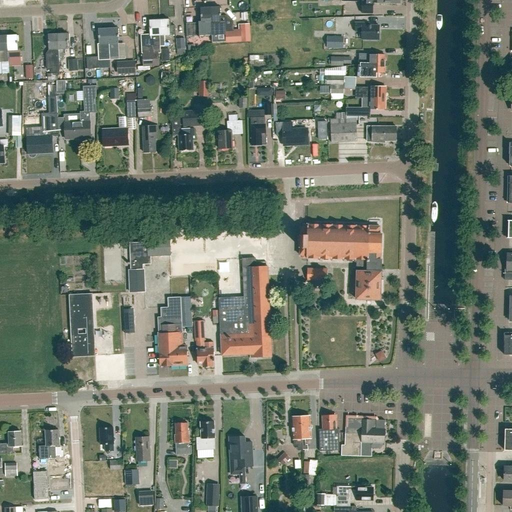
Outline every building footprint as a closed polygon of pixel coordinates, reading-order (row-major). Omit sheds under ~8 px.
[(373,13),(373,5),(362,5),(362,13),(373,13)] [(200,34),(212,34),(210,7),(201,8),(201,9),(199,9),(200,15),(201,15),(201,17),(201,23),(199,23),(199,22),(198,22),(199,23),(186,23),(187,36),(199,36),(199,38),(200,38),(200,34)] [(210,7),(212,34),(212,35),(224,35),(224,22),(220,22),(220,16),(221,16),(221,14),(222,14),(221,8),(220,8),(220,7),(210,7)] [(161,52),(161,46),(159,20),(150,20),(150,21),(148,21),(149,27),(150,27),(150,29),(150,36),(142,36),(143,67),(158,66),(157,52),(161,52)] [(159,20),(161,46),(166,46),(165,35),(176,35),(176,25),(171,25),(170,20),(169,20),(159,20)] [(379,40),(379,26),(369,25),(369,24),(355,23),(355,31),(362,32),(361,40),(379,40)] [(240,25),(240,29),(224,30),(225,42),(240,42),(251,41),(250,24),(240,25)] [(109,55),(110,59),(118,59),(116,35),(118,35),(118,28),(108,29),(109,55)] [(110,59),(109,55),(108,29),(99,29),(99,30),(97,30),(97,36),(98,36),(98,38),(99,38),(99,44),(98,44),(98,58),(86,58),(86,68),(98,68),(98,60),(110,59)] [(59,60),(64,60),(63,49),(68,49),(68,42),(68,40),(69,40),(69,34),(67,34),(67,33),(58,34),(59,60)] [(60,73),(59,60),(58,34),(48,34),(48,35),(47,35),(47,41),(48,41),(48,43),(49,43),(49,50),(50,50),(50,54),(46,54),(47,70),(52,69),(52,73),(60,73)] [(8,62),(9,62),(7,35),(0,35),(0,51),(4,51),(4,62),(0,61),(0,73),(1,74),(1,73),(8,73),(8,62)] [(7,35),(9,62),(20,61),(20,55),(18,55),(17,44),(18,44),(18,42),(19,42),(18,36),(17,36),(17,35),(7,35)] [(175,49),(184,49),(184,38),(175,38),(175,49)] [(328,38),(327,48),(343,49),(344,38),(328,38)] [(170,61),(169,49),(161,50),(162,62),(170,61)] [(361,64),(385,65),(385,56),(377,56),(377,54),(359,54),(359,64),(361,64)] [(350,64),(350,57),(330,57),(330,66),(342,66),(342,64),(350,64)] [(116,74),(135,74),(134,62),(116,62),(116,74)] [(385,73),(385,65),(361,64),(360,77),(376,78),(376,73),(385,73)] [(324,84),(344,84),(344,75),(324,75),(324,84)] [(65,81),(56,81),(56,91),(65,90),(65,81)] [(207,96),(208,81),(198,81),(198,96),(207,96)] [(342,94),(343,85),(329,85),(329,94),(342,94)] [(48,97),(56,96),(55,86),(48,87),(48,97)] [(80,112),(81,122),(65,123),(66,139),(90,138),(90,122),(89,113),(97,112),(96,112),(96,97),(97,97),(96,87),(84,87),(85,112),(80,112)] [(357,87),(357,98),(361,98),(385,98),(386,87),(371,87),(371,88),(357,87)] [(120,98),(120,88),(110,88),(111,99),(120,98)] [(36,155),(36,154),(53,153),(52,136),(58,136),(56,97),(48,97),(49,114),(42,114),(43,137),(27,137),(28,154),(29,154),(29,155),(30,157),(32,158),(34,158),(35,157),(36,155)] [(371,109),(385,109),(385,98),(361,98),(361,108),(356,108),(346,107),(345,116),(369,116),(369,108),(371,108),(371,109)] [(149,106),(148,99),(136,100),(137,117),(150,116),(149,106)] [(126,118),(135,118),(134,101),(126,101),(126,118)] [(182,128),(204,126),(203,110),(181,111),(182,128)] [(22,136),(23,115),(11,115),(10,135),(22,136)] [(181,129),(181,116),(172,117),(173,136),(179,136),(179,151),(193,151),(193,141),(195,140),(195,129),(181,129)] [(264,118),(251,118),(252,145),(262,145),(267,145),(266,133),(265,124),(264,118)] [(219,149),(233,148),(232,135),(242,134),(242,121),(227,122),(228,131),(218,131),(219,149)] [(296,130),(296,122),(276,123),(277,136),(283,136),(284,146),(308,145),(307,129),(296,130)] [(330,143),(356,142),(355,123),(329,124),(330,143)] [(144,153),(156,153),(156,139),(159,138),(158,126),(143,127),(144,153)] [(396,142),(396,127),(367,127),(367,142),(372,142),(372,143),(386,143),(386,142),(396,142)] [(103,146),(128,145),(128,129),(103,130),(103,146)] [(380,235),(380,226),(303,224),(303,227),(301,227),(300,255),(303,255),(303,258),(323,259),(323,261),(329,261),(329,259),(347,259),(347,261),(352,261),(353,259),(355,260),(355,262),(357,262),(356,299),(380,300),(381,269),(381,260),(381,253),(382,253),(382,235),(380,235)] [(143,270),(143,265),(152,264),(151,256),(170,255),(170,241),(148,241),(148,242),(130,243),(131,271),(129,271),(130,293),(145,292),(144,270),(143,270)] [(251,358),(256,358),(272,357),(271,336),(268,277),(268,267),(256,267),(256,259),(242,259),(244,297),(220,298),(220,307),(221,336),(222,356),(250,354),(250,358),(251,358)] [(327,281),(328,269),(308,268),(307,279),(307,280),(318,281),(318,284),(323,284),(323,281),(327,281)] [(94,329),(92,294),(70,295),(73,357),(95,356),(95,341),(88,341),(88,336),(89,336),(89,334),(78,334),(78,329),(94,328),(94,329)] [(159,336),(160,366),(180,365),(178,324),(182,324),(181,297),(168,298),(168,307),(161,308),(161,317),(158,317),(159,333),(159,336)] [(133,309),(123,309),(125,329),(135,329),(133,309)] [(195,341),(205,341),(204,321),(194,321),(195,341)] [(183,346),(183,336),(182,324),(178,324),(180,365),(188,365),(187,345),(183,346)] [(205,349),(205,343),(197,343),(198,365),(203,364),(203,368),(213,367),(213,361),(214,361),(214,348),(205,349)] [(336,429),(336,414),(322,415),(323,428),(319,429),(319,451),(339,450),(339,428),(336,429)] [(297,450),(302,450),(301,416),(292,416),(293,439),(294,445),(297,445),(297,450)] [(301,416),(302,450),(303,450),(303,449),(307,449),(307,444),(304,444),(304,438),(311,438),(309,416),(301,416)] [(362,419),(357,419),(352,427),(346,427),(345,427),(345,445),(342,445),(341,455),(360,456),(361,442),(371,442),(371,447),(377,447),(378,442),(384,443),(385,420),(362,419)] [(213,421),(200,422),(201,438),(197,438),(197,450),(214,449),(214,437),(213,421)] [(176,443),(176,447),(188,446),(188,443),(189,443),(189,434),(188,434),(187,422),(175,423),(175,434),(174,434),(175,443),(176,443)] [(113,451),(113,444),(113,443),(113,427),(99,427),(100,444),(105,444),(105,451),(113,451)] [(39,458),(56,457),(55,445),(59,445),(58,429),(45,430),(46,445),(38,446),(39,458)] [(0,454),(13,454),(13,447),(21,446),(21,432),(8,432),(9,443),(0,443),(0,454)] [(149,458),(149,452),(150,452),(149,436),(135,437),(136,453),(137,453),(137,459),(149,458)] [(245,466),(251,466),(250,441),(244,442),(243,436),(228,436),(230,475),(239,475),(240,484),(246,484),(245,466)] [(284,465),(289,460),(284,454),(278,460),(284,465)] [(50,475),(66,474),(65,461),(50,462),(50,475)] [(110,470),(123,470),(123,461),(110,461),(110,470)] [(4,476),(16,476),(16,463),(4,463),(4,476)] [(124,485),(138,484),(138,469),(124,470),(124,485)] [(33,472),(35,500),(49,499),(47,471),(33,472)] [(308,485),(309,475),(301,474),(300,485),(308,485)] [(337,497),(337,506),(349,506),(350,506),(350,498),(356,499),(356,500),(363,500),(363,499),(372,500),(373,487),(356,487),(356,489),(350,489),(350,486),(337,486),(337,495),(337,497)] [(511,490),(503,490),(503,506),(511,506),(511,490)] [(152,491),(138,491),(139,506),(152,505),(152,491)] [(218,506),(219,495),(206,494),(206,505),(218,506)] [(318,506),(326,506),(326,495),(326,494),(318,494),(318,506)] [(257,511),(256,495),(240,496),(240,511),(257,511)] [(326,495),(326,506),(334,506),(337,506),(337,497),(337,495),(326,495)] [(113,511),(125,511),(124,499),(113,500),(113,511)]
